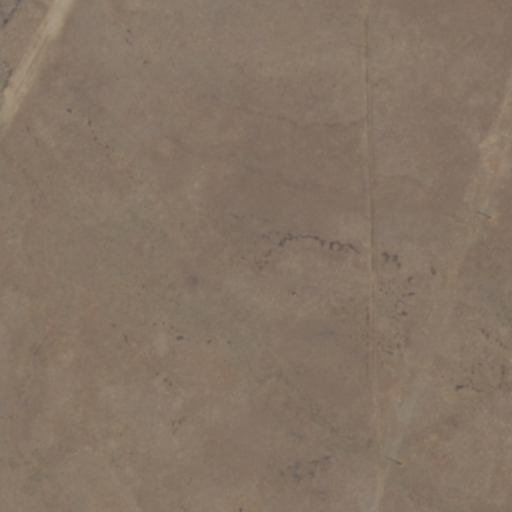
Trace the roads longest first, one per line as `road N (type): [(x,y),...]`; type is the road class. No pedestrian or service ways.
road 1 (track): [(344,511),(355,0)]
road 2 (track): [(0,125),(66,0)]
